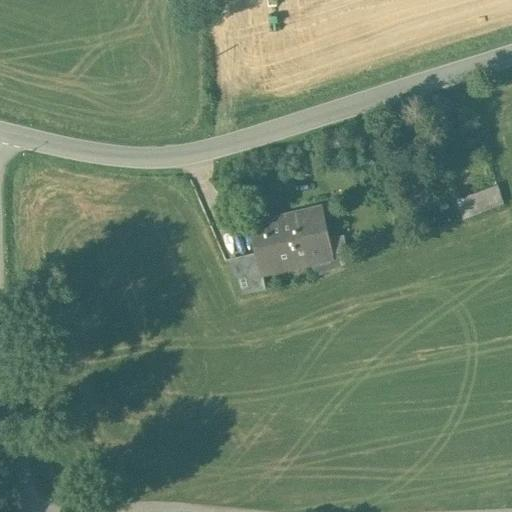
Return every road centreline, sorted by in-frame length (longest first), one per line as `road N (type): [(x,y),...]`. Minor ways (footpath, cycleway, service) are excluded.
road 1 (tertiary): [(511,56),(169,157),(111,156),(0,132)]
road 2 (unclassified): [(0,291),(27,502)]
